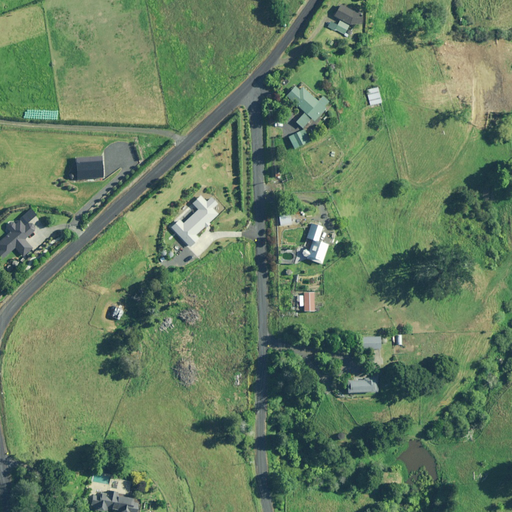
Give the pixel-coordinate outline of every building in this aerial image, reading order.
[(339,4),(333,16),(348,24),(360,25),(360,12),(353,11),(339,4)] [(347,25),(338,20),(333,29),(343,34),(347,25)] [(312,120),(324,108),(329,103),(321,95),(316,101),(301,86),(298,89),(293,84),(284,93),(302,111),(294,121),(301,128),(310,119),(312,120)] [(378,87),(366,90),(369,105),(381,102),(378,87)] [(304,128),(287,136),(293,149),(310,142),(304,128)] [(74,157),(76,179),(101,177),(99,155),(74,157)] [(180,219),(171,228),(189,246),(198,237),(195,235),(217,213),(200,195),(192,203),(197,208),(183,222),(180,219)] [(289,211),(278,212),(279,225),(290,224),(289,211)] [(9,232),(0,239),(0,259),(14,248),(21,256),(31,247),(24,239),(30,234),(31,234),(31,233),(32,233),(33,232),(34,231),(34,230),(34,229),(34,228),(34,227),(34,226),(34,225),(33,225),(33,224),(32,224),(31,223),(30,223),(29,223),(29,222),(28,222),(27,223),(26,223),(25,224),(24,224),(24,225),(23,226),(19,220),(14,223),(13,222),(12,222),(12,221),(11,221),(10,221),(9,221),(8,221),(8,222),(7,222),(6,223),(5,224),(5,225),(5,226),(5,227),(5,228),(6,229),(7,230),(9,232)] [(322,226),(310,223),(306,237),(317,241),(322,226)] [(319,263),(326,244),(318,241),(316,247),(311,245),(309,249),(314,251),(311,260),(319,263)] [(313,311),(313,292),(303,292),(303,296),(299,296),(299,305),(303,305),(303,311),(313,311)] [(379,337),(359,337),(359,349),(379,349),(379,337)] [(345,380),(345,392),(377,393),(378,377),(363,377),(363,380),(345,380)] [(114,511),(133,511),(135,503),(131,502),(131,498),(115,496),(116,491),(105,490),(104,495),(98,494),(97,495),(91,495),(91,497),(90,497),(88,510),(105,511),(107,511),(107,509),(114,510),(114,511)]
